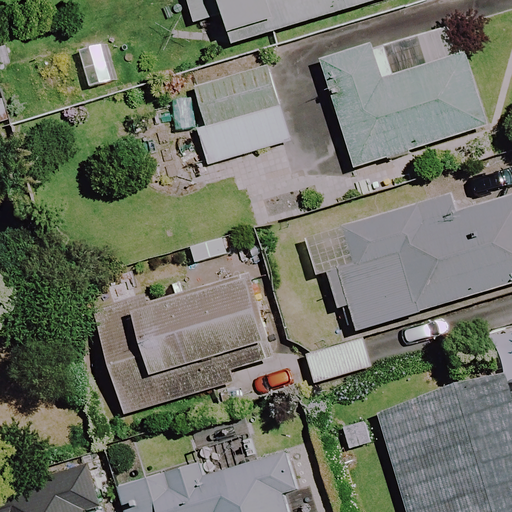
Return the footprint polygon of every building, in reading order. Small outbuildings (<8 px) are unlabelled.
[(179,0),(187,26),(213,18),(219,38),(267,24),(270,35),(385,0),(179,0)] [(393,80),(381,43),(315,65),(349,173),(485,129),(462,58),(393,80)] [(71,114),(55,55),(0,70),(0,80),(14,130),(71,114)] [(145,163),(202,146),(208,168),(286,145),(263,69),(186,92),(191,110),(134,127),(145,163)] [(511,287),(511,199),(445,220),(439,200),(299,243),(310,278),(318,275),(329,314),(344,310),(352,336),(511,287)] [(258,350),(237,281),(98,324),(128,421),(160,411),(152,383),(258,350)] [(369,370),(360,342),(304,359),(313,388),(369,370)] [(511,511),(511,380),(376,421),(402,511),(511,511)] [(294,490),(284,456),(199,481),(195,468),(116,492),(122,511),(283,511),(278,495),(294,490)] [(105,511),(103,503),(68,511),(105,511)]
